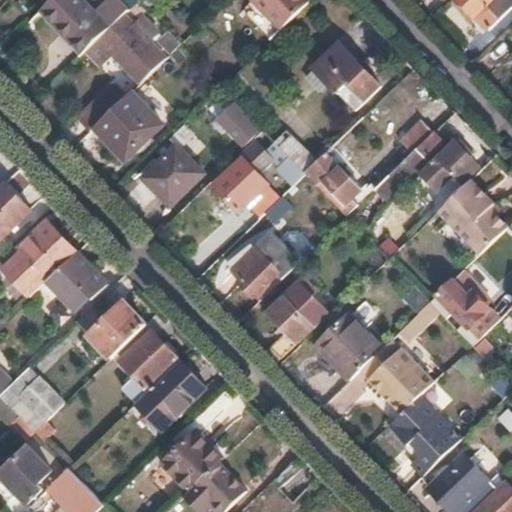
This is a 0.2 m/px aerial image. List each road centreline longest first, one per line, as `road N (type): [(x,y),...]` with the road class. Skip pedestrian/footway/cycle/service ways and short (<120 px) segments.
road 1 (residential): [(389,511),(0,107)]
road 2 (residential): [(388,0),(511,128)]
